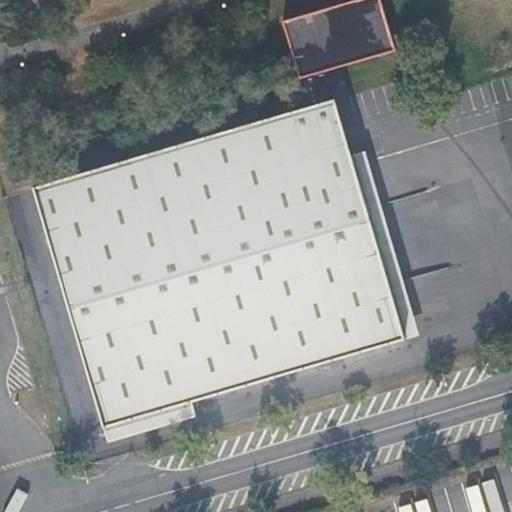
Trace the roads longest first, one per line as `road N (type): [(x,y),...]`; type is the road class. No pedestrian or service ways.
road 1 (unclassified): [(511,375),(42,511)]
road 2 (unclassified): [(169,511),(511,413)]
